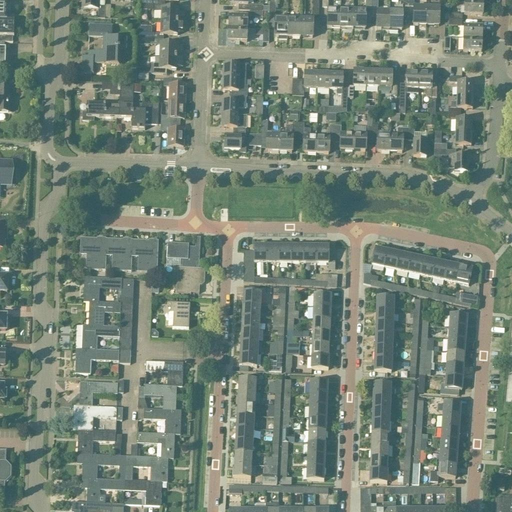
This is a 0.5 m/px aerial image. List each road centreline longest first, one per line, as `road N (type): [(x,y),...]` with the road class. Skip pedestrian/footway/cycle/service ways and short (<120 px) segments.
road 1 (residential): [(471,511),(483,258),(412,234),(356,229)]
road 2 (residential): [(40,511),(34,498),(46,319),(39,310),(43,216),(55,200),(58,163)]
road 3 (residential): [(345,511),(356,229)]
road 4 (residential): [(211,511),(226,230)]
road 5 (residential): [(199,167),(403,176),(470,203)]
road 6 (residential): [(285,55),(442,61)]
road 7 (residential): [(58,163),(199,167)]
road 8 (residential): [(356,229),(226,230)]
road 9 (residential): [(470,203),(492,163),(500,86)]
